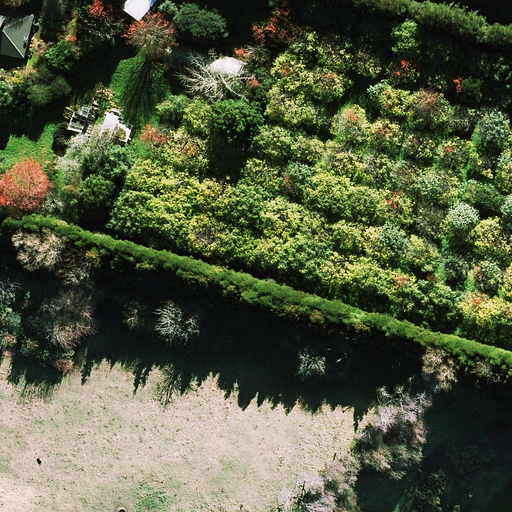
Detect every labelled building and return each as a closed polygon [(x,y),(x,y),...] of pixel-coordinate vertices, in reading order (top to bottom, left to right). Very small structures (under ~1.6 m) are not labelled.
[(7,0),(0,0),(0,51),(13,54),(12,59),(29,63),(37,26),(4,19),(7,0)] [(167,0),(130,0),(123,10),(146,28),(167,0)] [(250,62),(174,47),(169,71),(245,86),(250,62)] [(96,112),(82,107),(74,133),(87,137),(96,112)] [(121,125),(124,118),(109,113),(100,141),(134,151),(140,131),(121,125)]
